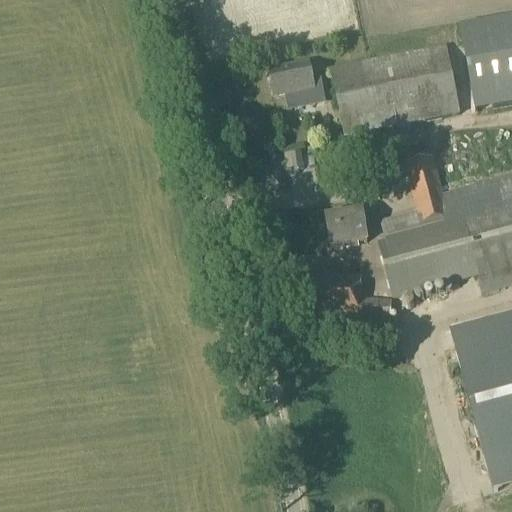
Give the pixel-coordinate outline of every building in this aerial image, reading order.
[(475,116),(511,108),(511,22),(460,32),(475,116)] [(419,71),(417,54),(404,56),(406,73),(419,71)] [(273,100),(313,92),(308,66),(268,74),(273,100)] [(381,180),(380,174),(384,173),(376,137),(342,143),(350,180),(369,176),(370,182),(381,180)] [(440,191),(432,161),(405,169),(417,214),(378,225),(384,248),(380,249),(393,300),(444,286),(445,288),(476,280),(481,299),(511,290),(511,179),(475,190),(473,183),(440,191)] [(330,251),(367,246),(362,216),(325,222),(330,251)] [(389,327),(390,305),(359,304),(361,281),(299,277),(296,322),(389,327)] [(511,318),(449,335),(492,494),(511,488),(511,318)] [(172,477),(191,478),(191,489),(213,490),(213,482),(199,481),(200,468),(173,466),(172,477)]
